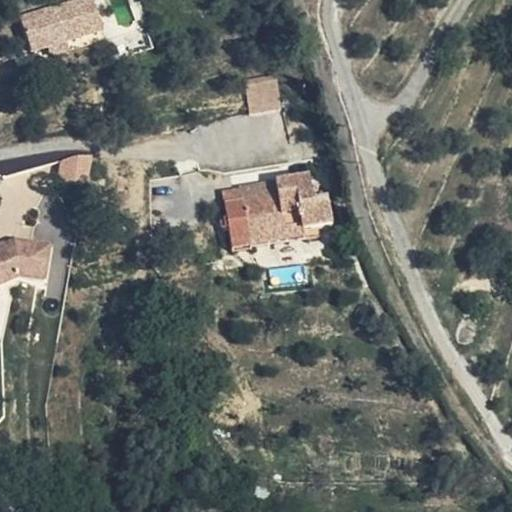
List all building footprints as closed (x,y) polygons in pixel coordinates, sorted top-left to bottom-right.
[(0,28),(6,44),(23,38),(45,30),(58,25),(57,11),(55,0),(21,0),(0,8),(0,28)] [(68,0),(55,0),(57,11),(58,25),(75,19),(68,0)] [(45,30),(23,38),(27,50),(50,41),(45,30)] [(239,109),(239,79),(205,77),(205,110),(239,109)] [(245,80),(248,113),(279,111),(277,77),(245,80)] [(90,156),(60,156),(60,180),(90,179),(90,156)] [(250,207),(251,185),(159,185),(159,244),(250,247),(250,234),(263,235),(265,207),(250,207)] [(0,233),(0,271),(8,268),(32,272),(37,237),(3,233),(0,233)]
